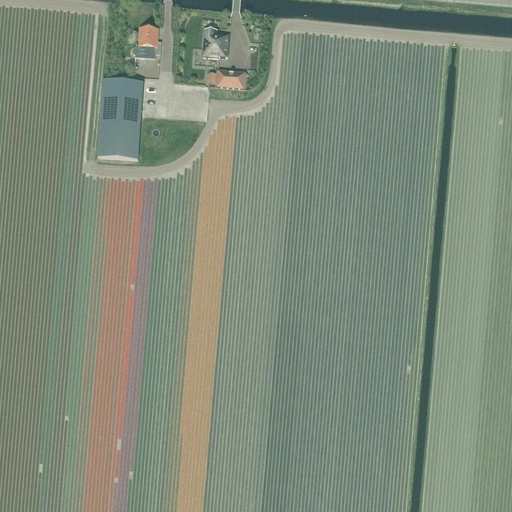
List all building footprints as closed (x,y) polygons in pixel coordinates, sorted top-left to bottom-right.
[(156,44),(157,32),(141,30),(140,49),(147,49),(146,57),(155,57),(156,54),(160,54),(160,58),(161,45),(156,44)] [(218,32),(204,32),(202,60),(220,61),(220,59),(228,60),(229,37),(218,35),(218,32)] [(246,77),(216,76),(215,87),(215,90),(245,92),(246,77)] [(138,162),(144,85),(104,82),(98,160),(138,162)] [(150,122),(149,138),(160,138),(160,123),(150,122)]
